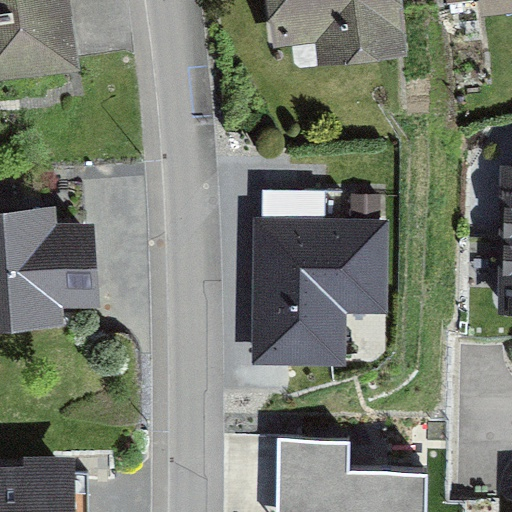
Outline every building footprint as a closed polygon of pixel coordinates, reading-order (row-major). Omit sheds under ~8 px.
[(0,0),(0,70),(62,62),(52,0),(0,0)] [(393,0),(274,0),(279,36),(318,31),(320,51),(399,41),(393,0)] [(47,214),(0,217),(0,314),(91,309),(86,229),(48,231),(47,214)] [(373,289),(372,217),(256,220),(259,350),(328,348),(327,290),(373,289)] [(339,440),(283,441),(284,511),(309,511),(308,511),(405,511),(405,473),(340,473),(339,440)] [(88,511),(88,472),(0,473),(0,511),(88,511)]
